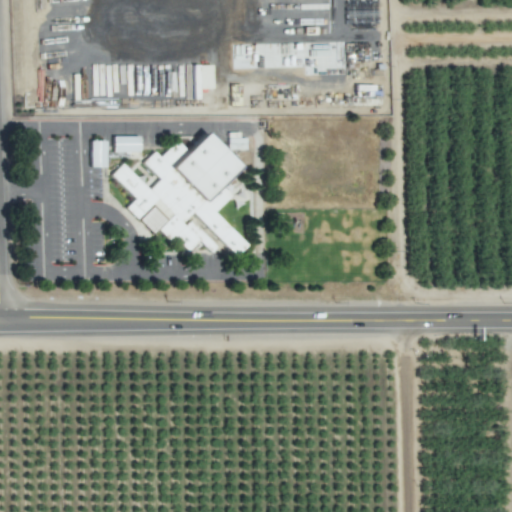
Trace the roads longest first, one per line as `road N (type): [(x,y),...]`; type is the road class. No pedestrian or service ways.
road 1 (primary): [(1,319),(511,320)]
road 2 (residential): [(409,321),(412,511)]
